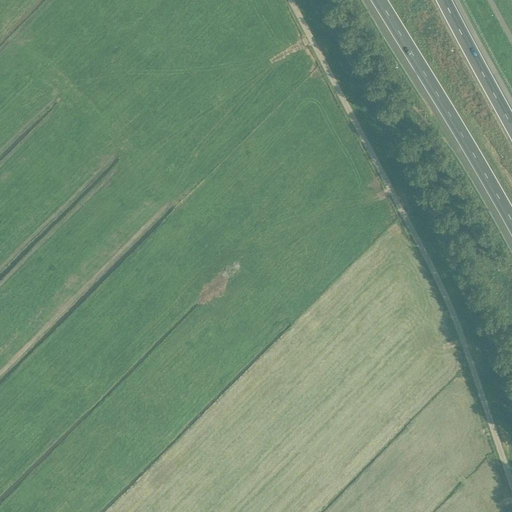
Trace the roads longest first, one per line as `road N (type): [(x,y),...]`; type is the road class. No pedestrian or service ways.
road 1 (track): [(511,485),(438,283),(291,0)]
road 2 (motorway): [(378,0),(511,226)]
road 3 (motorway): [(511,130),(444,0)]
